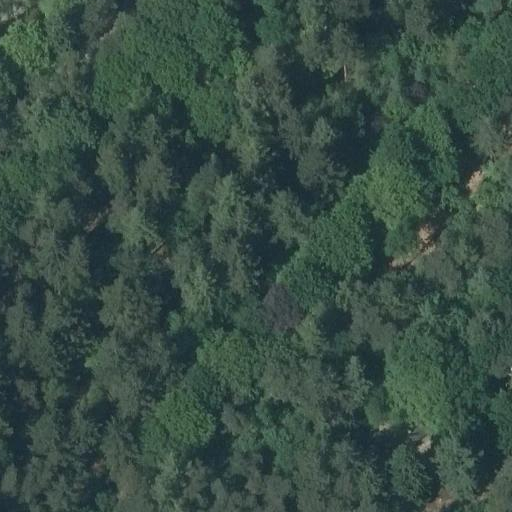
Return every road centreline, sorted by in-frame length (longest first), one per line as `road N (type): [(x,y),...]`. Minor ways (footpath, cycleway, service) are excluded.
road 1 (track): [(511,30),(98,511)]
road 2 (track): [(242,0),(0,259)]
